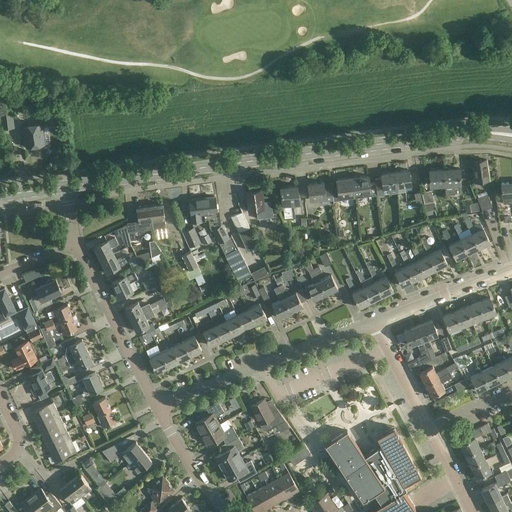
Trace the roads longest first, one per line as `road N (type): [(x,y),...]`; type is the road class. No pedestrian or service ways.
road 1 (secondary): [(66,187),(461,134),(511,136)]
road 2 (residential): [(156,407),(373,323)]
road 3 (residential): [(156,407),(74,243)]
road 4 (residential): [(373,323),(511,269)]
road 5 (residential): [(222,511),(156,407)]
road 6 (residential): [(429,431),(373,323)]
